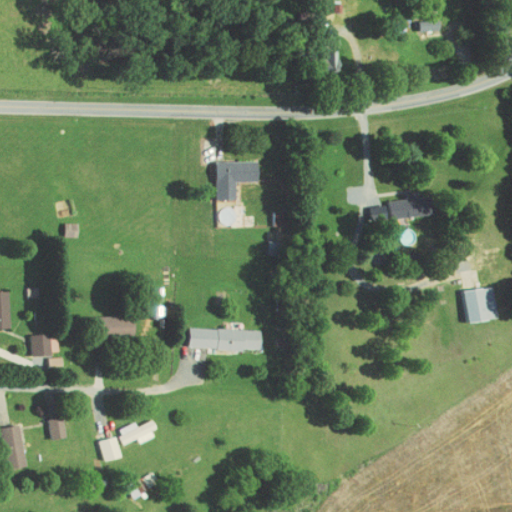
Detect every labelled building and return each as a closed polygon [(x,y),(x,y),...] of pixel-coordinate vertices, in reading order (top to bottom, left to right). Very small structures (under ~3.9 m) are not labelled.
[(430,13),(409,14),(409,24),(430,23),(430,13)] [(205,155),(205,193),(225,193),(225,175),(247,174),(247,154),(205,155)] [(408,186),(392,186),(392,193),(379,193),(379,210),(423,208),(422,190),(408,190),(408,186)] [(68,216),(54,216),(54,230),(68,230),(68,216)] [(482,279),(453,283),(457,315),(487,311),(482,279)] [(178,341),(250,343),(251,323),(178,321),(178,341)] [(22,348),(48,347),(48,327),(21,328),(22,348)] [(52,359),(52,350),(38,351),(39,359),(52,359)] [(37,413),(40,433),(55,431),(53,411),(37,413)] [(126,437),(146,428),(139,413),(124,419),(122,415),(105,423),(112,437),(124,432),(126,437)] [(0,462),(16,459),(8,418),(0,419),(0,462)] [(92,454),(109,450),(104,429),(87,434),(92,454)]
